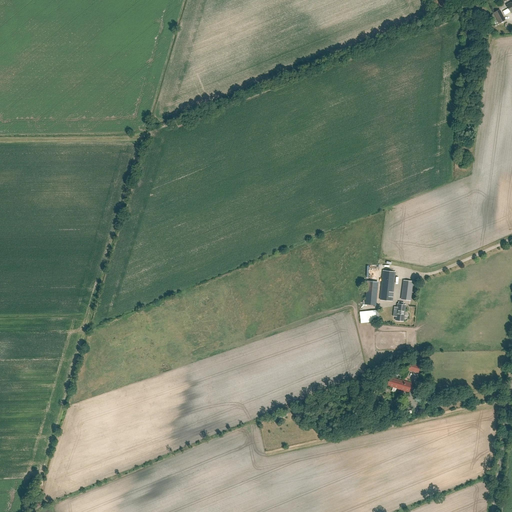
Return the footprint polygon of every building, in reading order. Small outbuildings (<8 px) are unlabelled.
[(504,21),(499,10),(492,13),(497,24),(504,21)] [(381,272),(379,301),(392,302),(394,274),(381,272)] [(403,282),(401,301),(411,302),(413,283),(403,282)] [(367,284),(365,301),(373,302),(374,284),(367,284)] [(396,305),(394,321),(403,322),(405,306),(396,305)] [(409,363),(407,371),(417,374),(419,366),(409,363)] [(395,393),(396,389),(408,393),(410,384),(389,378),(387,387),(392,388),(391,392),(395,393)]
